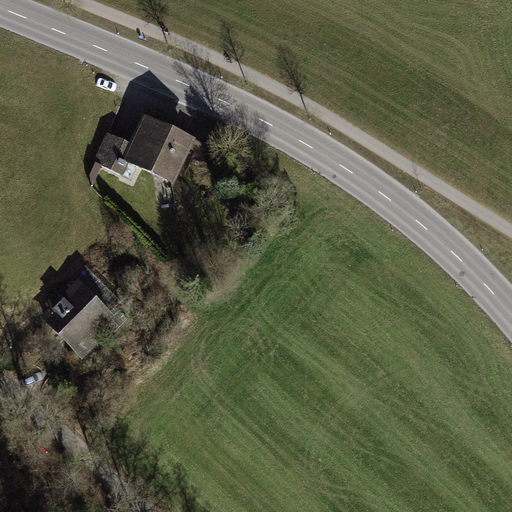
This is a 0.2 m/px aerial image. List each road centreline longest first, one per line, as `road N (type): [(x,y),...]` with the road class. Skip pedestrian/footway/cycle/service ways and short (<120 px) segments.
road 1 (tertiary): [(511,315),(406,211),(299,140),(0,8)]
road 2 (track): [(77,0),(317,110),(511,231)]
road 3 (residential): [(143,511),(0,386)]
